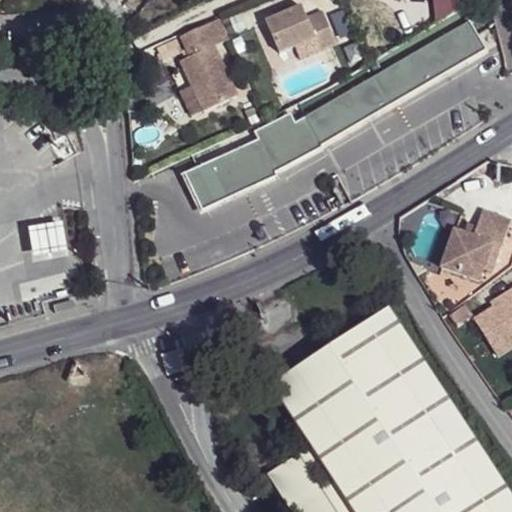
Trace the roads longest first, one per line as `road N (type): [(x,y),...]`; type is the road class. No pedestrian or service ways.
road 1 (secondary): [(205,297),(296,258),(511,120)]
road 2 (residential): [(201,448),(196,384),(205,297)]
road 3 (unclassified): [(107,171),(115,276),(128,319)]
road 4 (residential): [(128,319),(201,448)]
road 5 (secondary): [(0,355),(128,319)]
road 6 (unclassified): [(108,50),(98,24),(83,19),(0,23)]
road 7 (unclassified): [(107,171),(116,128),(108,50)]
